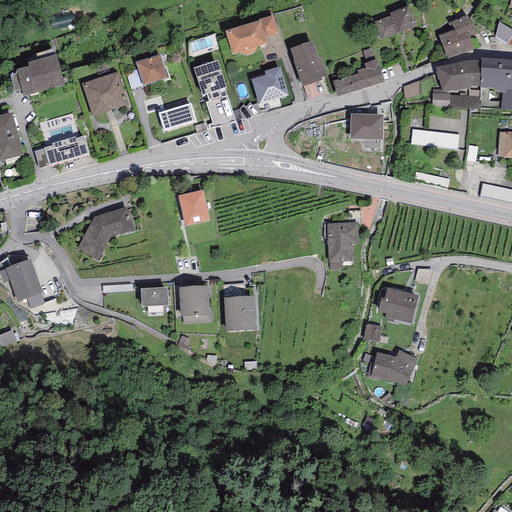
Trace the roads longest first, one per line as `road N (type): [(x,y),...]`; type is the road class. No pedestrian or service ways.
road 1 (residential): [(14,239),(53,241),(84,284),(308,261),(320,272),(318,290)]
road 2 (residential): [(511,54),(453,59),(280,123),(265,136),(258,161)]
road 3 (tertiary): [(511,215),(258,161)]
road 4 (tertiary): [(258,161),(169,160),(16,195)]
